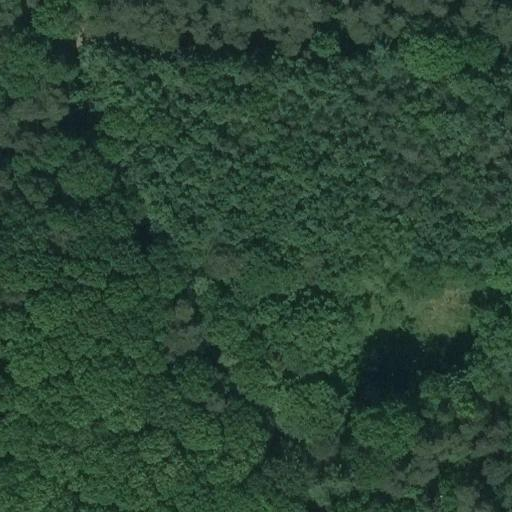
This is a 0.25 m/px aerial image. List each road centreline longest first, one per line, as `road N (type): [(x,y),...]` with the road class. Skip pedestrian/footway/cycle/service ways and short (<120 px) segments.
road 1 (track): [(328,511),(129,205),(59,23)]
road 2 (track): [(0,19),(511,38)]
road 3 (track): [(129,205),(197,227),(511,219)]
